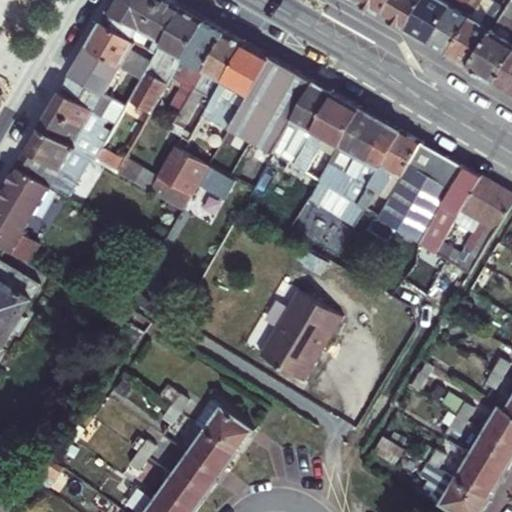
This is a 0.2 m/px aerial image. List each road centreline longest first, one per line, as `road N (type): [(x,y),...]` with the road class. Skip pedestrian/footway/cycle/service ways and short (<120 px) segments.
road 1 (secondary): [(511,154),(261,0)]
road 2 (residential): [(0,130),(77,0)]
